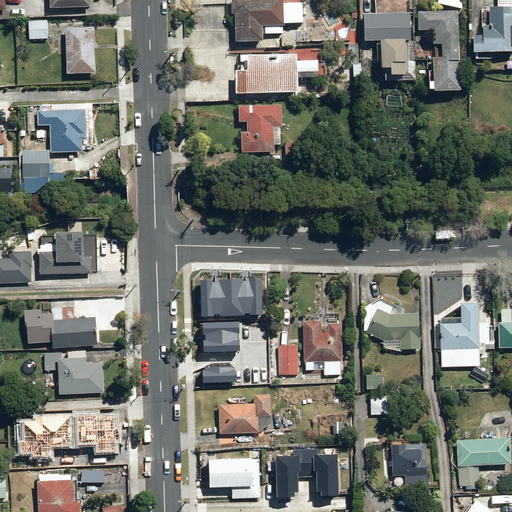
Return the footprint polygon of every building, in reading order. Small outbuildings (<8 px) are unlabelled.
[(0,0),(0,10),(9,10),(8,0),(0,0)] [(230,17),(231,46),(259,45),(258,30),(262,30),(262,36),(281,36),(280,27),(299,26),(299,6),(281,6),(281,0),(236,0),(228,0),(228,17),(230,17)] [(498,57),(511,55),(511,0),(495,0),(495,9),(486,9),(486,29),(479,29),(478,39),(468,40),(467,49),(468,57),(485,56),(498,57)] [(456,13),(415,15),(415,34),(430,33),(430,47),(438,47),(438,61),(430,61),(427,97),(456,95),(456,64),(456,13)] [(407,15),(359,17),(358,34),(359,46),(375,45),(374,74),(383,74),(383,81),(400,80),(401,44),(408,43),(407,15)] [(51,21),(30,21),(29,39),(50,40),(51,21)] [(99,73),(97,26),(69,28),(71,74),(99,73)] [(294,56),(243,58),(243,75),(231,75),(231,98),(293,97),(292,76),(314,75),(315,63),(294,63),(294,56)] [(285,126),(284,104),(241,105),(242,121),(251,121),(251,132),(241,132),(241,151),(278,150),(278,144),(283,144),(283,126),(285,126)] [(53,125),(54,152),(86,151),(85,140),(90,140),(89,109),(40,110),(41,125),(53,125)] [(304,143),(287,143),(287,162),(305,162),(304,143)] [(53,150),(25,150),(25,177),(52,177),(53,150)] [(91,166),(92,179),(105,178),(104,165),(91,166)] [(14,168),(0,168),(0,191),(14,192),(14,168)] [(100,252),(96,252),(89,252),(90,230),(61,230),(61,244),(43,244),(43,273),(96,274),(96,260),(100,260),(100,252)] [(19,260),(0,260),(0,286),(20,287),(19,260)] [(217,297),(217,364),(246,364),(246,329),(265,329),(266,315),(268,315),(268,310),(267,310),(265,295),(217,297)] [(443,323),(443,366),(482,365),(482,353),(488,353),(488,348),(488,343),(491,343),(491,322),(482,322),(482,301),(464,301),(465,316),(443,317),(443,323)] [(100,318),(77,319),(76,306),(28,307),(29,342),(56,342),(56,347),(100,346),(100,318)] [(511,306),(502,307),(502,317),(511,317),(511,306)] [(381,307),(369,332),(386,340),(402,339),(402,348),(423,348),(422,311),(393,313),(381,307)] [(307,319),(307,362),(327,361),(327,374),(343,374),(343,361),(345,361),(344,322),(331,322),(331,328),(324,329),(324,319),(307,319)] [(511,320),(503,321),(503,347),(511,346),(511,320)] [(299,343),(279,343),(279,374),(299,374),(299,343)] [(247,364),(249,364),(250,380),(270,380),(269,349),(252,349),(247,350),(247,364)] [(106,364),(90,364),(90,358),(61,358),(61,352),(47,352),(47,372),(61,372),(61,394),(106,394),(106,364)] [(490,373),(476,365),(471,374),(485,382),(490,373)] [(389,373),(369,373),(369,388),(389,388),(389,373)] [(228,375),(203,374),(203,383),(228,384),(228,375)] [(221,403),(222,433),(262,432),(262,430),(266,430),(265,427),(274,423),(274,393),(257,393),(258,402),(221,403)] [(46,424),(47,432),(40,432),(40,443),(47,443),(48,462),(97,460),(95,433),(66,434),(66,423),(46,424)] [(511,435),(459,439),(462,486),(481,485),(480,465),(511,462),(511,435)] [(395,443),(395,475),(407,474),(407,485),(431,485),(430,474),(430,441),(395,443)] [(270,460),(224,461),(224,488),(253,487),(253,491),(271,490),(270,460)] [(95,491),(95,484),(107,484),(107,469),(84,469),(84,484),(84,491),(95,491)] [(84,511),(85,501),(79,500),(79,471),(49,470),(49,473),(44,473),(43,504),(43,511),(84,511)] [(499,511),(479,498),(469,511),(499,511)]
